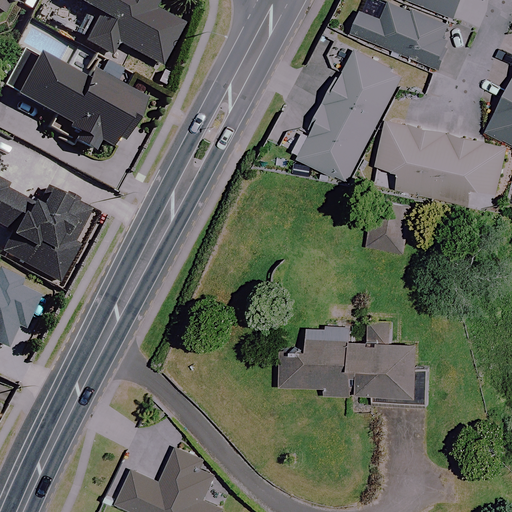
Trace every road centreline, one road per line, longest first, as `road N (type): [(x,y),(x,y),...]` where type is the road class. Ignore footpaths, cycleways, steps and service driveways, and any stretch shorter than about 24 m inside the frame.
road 1 (secondary): [(15,511),(279,0)]
road 2 (unknown): [(486,0),(486,29),(433,118)]
